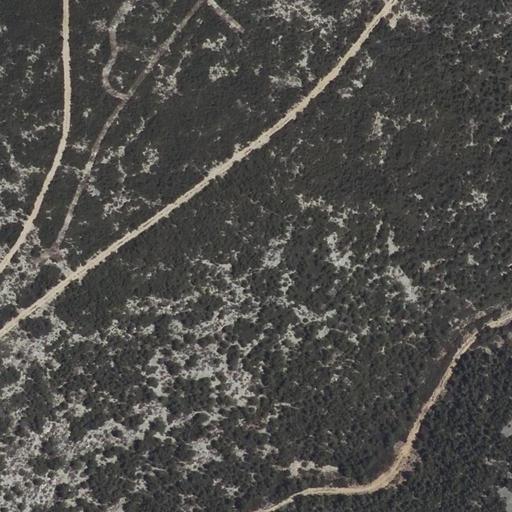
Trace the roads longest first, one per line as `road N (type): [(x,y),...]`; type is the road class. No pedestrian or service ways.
road 1 (track): [(384,0),(335,61),(251,140),(0,323)]
road 2 (track): [(511,313),(467,347),(399,466),(324,477),(242,511)]
road 3 (track): [(0,246),(50,147),(60,0)]
